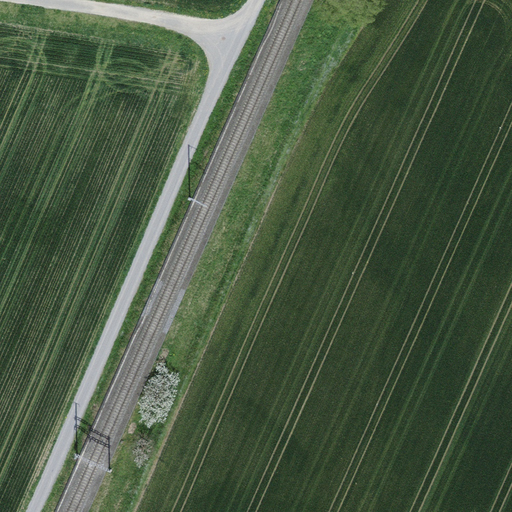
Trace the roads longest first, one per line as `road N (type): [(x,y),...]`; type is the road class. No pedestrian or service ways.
road 1 (track): [(21,511),(228,31)]
road 2 (track): [(32,0),(228,31)]
